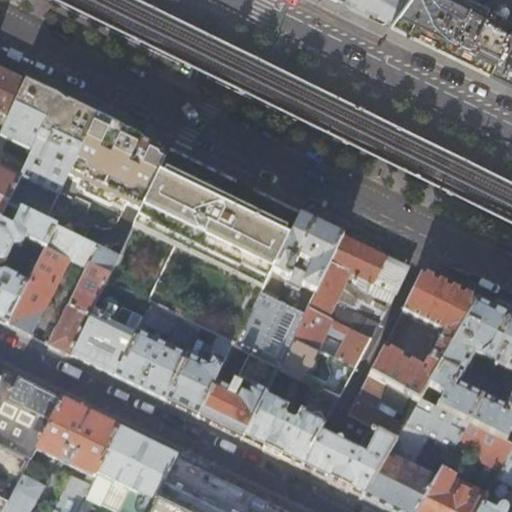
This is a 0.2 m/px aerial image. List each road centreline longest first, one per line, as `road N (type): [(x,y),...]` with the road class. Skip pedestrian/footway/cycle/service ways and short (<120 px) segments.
road 1 (secondary): [(0,22),(511,271)]
road 2 (residential): [(334,511),(0,346)]
road 3 (secondary): [(511,127),(250,0)]
